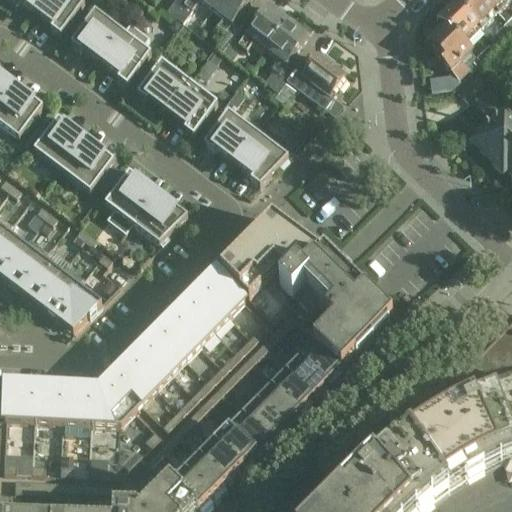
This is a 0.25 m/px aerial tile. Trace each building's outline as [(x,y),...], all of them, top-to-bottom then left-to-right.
[(34,17),(47,0),(4,0),(5,0),(13,7),(16,3),(34,17)] [(51,35),(60,42),(84,10),(70,0),(47,0),(34,17),(53,32),(51,35)] [(199,5),(211,14),(222,0),(190,0),(189,3),(185,0),(179,0),(168,16),(183,27),(192,15),(199,5)] [(214,51),(222,57),(239,33),(232,28),(253,1),(251,0),(222,0),(211,14),(224,24),(216,34),(224,40),(214,51)] [(455,9),(479,33),(496,17),(479,0),(459,0),(455,4),(456,7),(455,9)] [(511,0),(479,0),(496,17),(511,0)] [(438,26),(463,50),(479,33),(455,9),(448,15),(444,15),(439,20),(439,24),(438,26)] [(254,46),(266,55),(287,27),(285,26),(283,23),(279,20),(276,19),(267,12),(238,50),(246,56),(254,46)] [(82,54),(101,68),(123,39),(94,18),(70,50),(80,57),(82,54)] [(276,98),(286,86),(289,82),(281,77),(307,42),(298,35),(297,33),(292,30),(289,28),(287,27),(266,55),(278,64),(270,75),(274,77),(265,90),(276,98)] [(511,37),(511,32),(506,27),(495,38),(503,46),(511,37)] [(117,85),(126,92),(151,60),(142,54),(149,44),(130,30),(123,39),(101,68),(120,82),(117,85)] [(451,78),(458,85),(467,75),(460,68),(471,58),(444,33),(428,49),(437,58),(433,61),(451,78)] [(475,62),(480,67),(492,56),(487,51),(475,62)] [(286,86),(333,122),(343,112),(330,102),(337,94),(339,95),(345,86),(343,85),(345,82),(332,72),(335,69),(322,59),(319,63),(317,61),(309,71),(302,66),(286,86)] [(167,118),(189,90),(161,68),(137,100),(146,107),(149,104),(167,118)] [(463,92),(473,101),(489,85),(478,76),(463,92)] [(0,111),(12,95),(0,85),(0,111)] [(184,135),(193,143),(217,111),(189,90),(167,118),(186,132),(184,135)] [(0,111),(0,131),(18,145),(43,113),(33,106),(31,109),(12,95),(0,111)] [(503,179),(507,175),(506,175),(511,169),(511,152),(507,147),(506,141),(511,135),(511,128),(511,126),(511,110),(495,127),(493,126),(483,136),(485,138),(473,149),(503,179)] [(215,154),(234,168),(256,140),(228,119),(203,150),(213,157),(215,154)] [(33,157),(61,178),(83,149),(64,135),(67,132),(58,125),(33,157)] [(250,186),(260,193),(280,172),(282,174),(289,167),(287,165),(288,164),(256,140),(234,168),(253,183),(250,186)] [(61,178),(90,199),(114,167),(104,160),(102,163),(83,149),(61,178)] [(125,241),(133,231),(154,203),(136,189),(138,185),(129,178),(105,210),(113,217),(106,227),(125,241)] [(0,193),(9,199),(14,193),(5,186),(0,193)] [(9,199),(16,205),(21,198),(14,193),(9,199)] [(160,250),(162,252),(169,245),(167,243),(187,222),(175,214),(173,217),(154,203),(133,231),(159,251),(160,250)] [(37,220),(45,226),(49,220),(41,214),(37,220)] [(45,226),(53,232),(57,226),(49,220),(45,226)] [(0,248),(7,238),(12,232),(0,222),(0,248)] [(0,511),(211,511),(356,365),(394,327),(323,257),(319,261),(272,225),(100,399),(0,393),(0,511)] [(76,241),(84,248),(89,241),(81,235),(76,241)] [(0,248),(0,282),(1,284),(25,252),(7,238),(0,248)] [(84,248),(92,254),(97,247),(89,241),(84,248)] [(19,297),(43,265),(48,259),(30,245),(25,252),(1,284),(19,297)] [(98,267),(107,274),(112,267),(103,260),(98,267)] [(19,297),(37,311),(61,279),(43,265),(19,297)] [(55,324),(79,292),(84,286),(66,272),(61,279),(37,311),(55,324)] [(55,324),(73,338),(88,323),(90,325),(104,311),(79,292),(55,324)] [(511,334),(334,511),(431,511),(432,511),(448,499),(465,488),(483,478),(502,469),(511,464),(511,334)]
